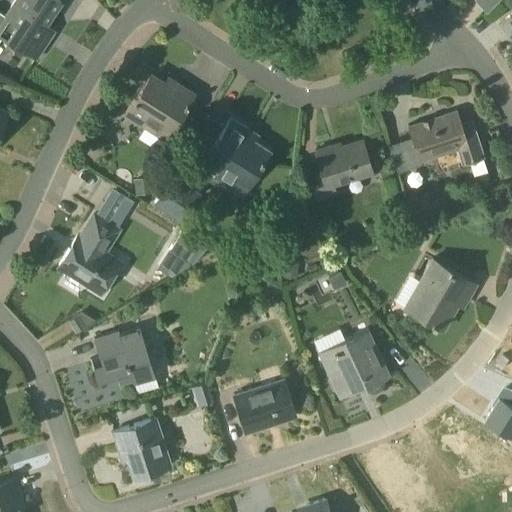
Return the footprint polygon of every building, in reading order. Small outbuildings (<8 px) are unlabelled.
[(60,0),(14,0),(5,14),(0,11),(0,37),(1,36),(35,58),(46,42),(37,36),(60,0)] [(511,12),(500,21),(511,35),(511,12)] [(183,110),(194,93),(175,82),(172,87),(150,73),(125,112),(166,138),(172,129),(187,139),(199,120),(183,110)] [(436,116),(408,125),(412,137),(391,143),(400,171),(420,163),(419,159),(459,147),(464,162),(469,161),(483,156),(471,120),(461,123),(457,109),(443,113),(444,115),(436,118),(436,116)] [(270,150),(246,134),(249,129),(231,117),(202,162),(245,188),(270,150)] [(315,149),(321,170),(323,174),(312,178),(312,177),(311,177),(318,201),(334,196),(331,184),(372,171),(362,140),(340,147),(338,142),(315,149)] [(149,176),(133,178),(135,194),(152,192),(149,176)] [(198,195),(188,188),(170,177),(153,205),(181,223),(198,195)] [(427,191),(406,198),(412,216),(433,210),(427,191)] [(118,228),(94,213),(80,236),(78,235),(59,265),(100,291),(114,269),(99,260),(118,228)] [(182,229),(170,248),(189,260),(200,241),(182,229)] [(252,260),(278,256),(276,244),(250,248),(252,260)] [(457,303),(462,306),(475,282),(432,258),(421,278),(404,306),(431,321),(430,323),(435,326),(436,323),(443,327),(457,303)] [(298,261),(285,260),(283,276),(297,277),(298,261)] [(345,282),(340,270),(329,275),(334,287),(345,282)] [(149,294),(148,305),(155,305),(159,300),(159,294),(149,294)] [(78,313),(69,318),(76,330),(85,325),(78,313)] [(139,325),(119,331),(119,329),(94,337),(100,358),(104,357),(107,364),(93,368),(98,382),(117,376),(119,382),(132,378),(133,380),(154,374),(139,325)] [(367,385),(390,374),(370,330),(320,353),(339,397),(355,390),(353,386),(365,381),(367,385)] [(283,377),(233,393),(246,431),(247,431),(246,427),(273,418),(274,422),(295,415),(283,377)] [(206,381),(191,386),(197,405),(212,400),(206,381)] [(511,409),(500,403),(485,426),(511,441),(511,409)] [(150,418),(113,430),(120,452),(125,450),(133,476),(166,466),(150,418)] [(500,452),(483,435),(468,450),(455,437),(438,455),(471,486),(484,473),(495,484),(511,466),(511,457),(503,449),(500,452)] [(411,461),(369,485),(387,511),(423,511),(426,510),(427,511),(440,511),(451,501),(411,461)] [(19,511),(17,505),(22,504),(22,506),(24,506),(15,477),(0,481),(0,511),(19,511)] [(329,511),(325,498),(297,507),(298,511),(329,511)]
